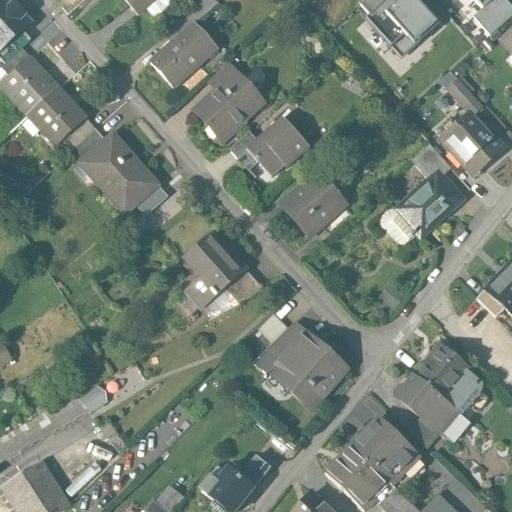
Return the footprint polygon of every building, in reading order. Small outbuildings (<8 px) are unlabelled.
[(164,0),(119,0),(140,22),(164,0)] [(207,0),(190,15),(198,24),(217,6),(211,0),(207,0)] [(373,19),(393,0),(369,0),(362,7),(373,19)] [(436,27),(411,0),(393,0),(373,19),(367,24),(400,61),(436,27)] [(472,0),(482,11),(493,0),(472,0)] [(511,13),(511,10),(501,0),(493,0),(482,11),(473,19),(489,36),(511,13)] [(0,56),(13,46),(22,37),(0,12),(0,56)] [(219,55),(193,27),(147,68),(173,96),(219,55)] [(511,36),(499,48),(511,62),(511,36)] [(0,73),(21,55),(13,46),(0,56),(0,73)] [(30,64),(21,55),(0,73),(0,75),(8,84),(30,64)] [(0,94),(26,124),(58,95),(30,64),(0,91),(0,94)] [(206,88),(215,97),(236,76),(228,67),(206,88)] [(264,106),(236,76),(215,97),(191,118),(219,148),(264,106)] [(474,121),(479,126),(489,117),(471,97),(473,94),(459,79),(445,92),(473,122),(474,121)] [(58,95),(26,124),(54,155),(65,146),(86,126),(58,95)] [(479,126),(474,121),(473,122),(459,135),(448,124),(436,136),(440,141),(438,143),(474,180),(503,152),(479,126)] [(95,136),(86,126),(65,146),(74,155),(95,136)] [(304,151),(279,126),(261,143),(248,156),(256,165),(250,171),(261,182),(267,177),(272,182),(283,171),(286,175),(293,169),(290,166),(304,151)] [(248,156),(261,143),(252,133),(227,156),(236,166),(248,156)] [(105,146),(95,136),(74,155),(84,166),(105,146)] [(159,193),(111,141),(105,146),(84,166),(77,173),(125,225),(138,213),(159,193)] [(411,162),(428,181),(438,172),(441,177),(450,169),(429,146),(411,162)] [(441,177),(438,172),(428,181),(393,212),(421,242),(465,203),(441,177)] [(354,209),(325,177),(280,218),(308,249),(326,234),(347,214),(354,209)] [(167,202),(159,193),(138,213),(145,222),(167,202)] [(347,214),(326,234),(333,242),(354,222),(347,214)] [(246,276),(210,238),(180,267),(198,286),(185,299),(186,300),(200,314),(203,317),(226,294),(243,279),(246,276)] [(511,266),(485,295),(503,312),(511,319),(511,266)] [(226,294),(241,309),(261,298),(243,279),(226,294)] [(226,294),(203,317),(211,326),(241,309),(226,294)] [(485,295),(477,304),(495,321),(503,312),(485,295)] [(200,314),(186,300),(175,311),(189,325),(200,314)] [(259,330),(271,343),(286,328),(274,316),(259,330)] [(351,376),(295,326),(256,370),(287,398),(286,399),(311,422),(351,376)] [(0,340),(0,365),(12,358),(0,340)] [(457,421),(481,395),(437,355),(413,381),(457,421)] [(437,443),(457,421),(413,381),(393,403),(419,427),(437,443)] [(100,385),(77,395),(86,413),(108,402),(100,385)] [(77,399),(0,434),(0,460),(31,447),(23,431),(31,427),(37,438),(54,430),(61,446),(92,432),(77,399)] [(391,491),(415,464),(371,424),(347,451),(391,491)] [(419,427),(411,436),(429,452),(437,443),(419,427)] [(360,511),(371,511),(391,491),(347,451),(322,477),(360,511)] [(253,463),(235,486),(253,500),(271,476),(253,463)] [(1,497),(11,511),(73,511),(75,511),(44,468),(1,497)] [(235,486),(228,481),(209,505),(219,511),(244,511),(253,500),(235,486)] [(379,511),(413,511),(393,494),(378,511),(379,511)] [(449,511),(438,502),(428,511),(449,511)] [(321,511),(312,503),(302,511),(321,511)]
